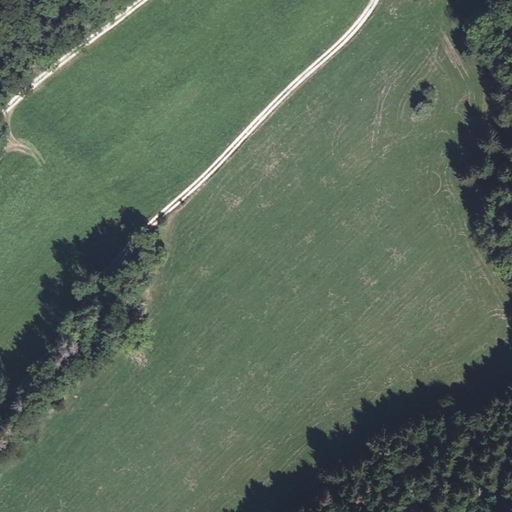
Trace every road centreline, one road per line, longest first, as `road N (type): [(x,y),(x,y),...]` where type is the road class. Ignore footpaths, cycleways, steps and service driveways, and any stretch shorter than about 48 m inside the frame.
road 1 (track): [(375,0),(346,42),(152,223),(0,404)]
road 2 (track): [(0,115),(144,0)]
